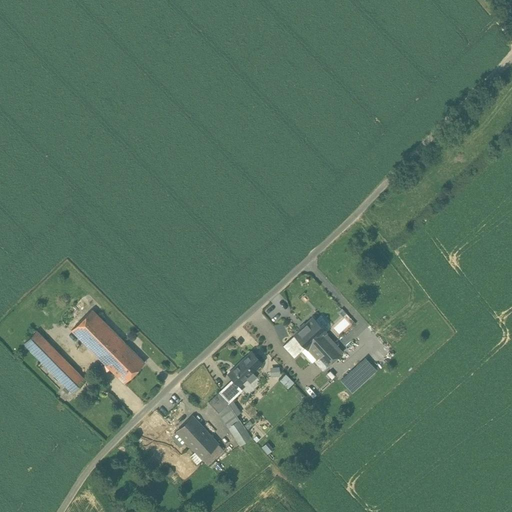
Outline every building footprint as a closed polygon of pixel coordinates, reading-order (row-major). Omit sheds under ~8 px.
[(124,342),(92,309),(71,330),(104,363),(124,342)] [(308,349),(325,333),(325,332),(313,318),(295,335),(306,347),(308,349)] [(85,380),(36,331),(24,343),(73,393),(85,380)] [(325,333),(308,349),(316,358),(314,361),(323,371),(343,352),(325,333)] [(306,347),(295,335),(283,346),(294,358),(301,351),(306,347)] [(144,362),(124,342),(104,363),(124,383),(144,362)] [(239,359),(249,351),(243,343),(233,351),(239,359)] [(306,347),(301,351),(312,362),(314,361),(316,358),(308,349),(306,347)] [(250,353),(228,374),(233,379),(239,385),(246,378),(245,378),(261,363),(261,362),(259,363),(255,359),(255,356),(252,353),(250,353)] [(364,361),(344,382),(350,389),(371,367),(364,361)] [(285,374),(280,379),(288,387),(293,381),(285,374)] [(233,379),(229,382),(239,393),(243,390),(239,385),(233,379)] [(229,382),(219,391),(229,402),(239,393),(229,382)] [(229,402),(219,391),(208,402),(219,413),(228,403),(229,402)] [(228,403),(219,413),(228,427),(239,420),(228,403)] [(218,444),(193,416),(177,431),(187,442),(196,451),(202,459),(218,444)] [(239,420),(228,427),(240,445),(251,438),(239,420)] [(187,442),(177,431),(171,436),(181,447),(187,442)] [(148,445),(152,450),(161,443),(156,438),(148,445)] [(218,444),(202,459),(208,465),(224,450),(218,444)] [(196,464),(202,459),(196,451),(190,457),(196,464)] [(169,477),(174,473),(170,468),(165,473),(169,477)]
